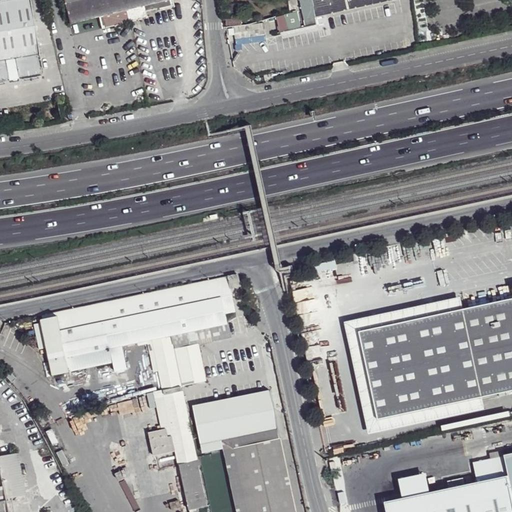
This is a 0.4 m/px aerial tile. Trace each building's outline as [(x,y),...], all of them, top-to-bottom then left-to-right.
[(0,0),(0,81),(9,80),(8,79),(18,77),(19,79),(41,75),(42,71),(30,0),(0,0)] [(64,0),(70,23),(99,16),(102,29),(147,18),(146,15),(146,11),(156,9),(156,11),(174,7),(172,0),(64,0)] [(299,0),(304,20),(305,20),(306,27),(317,24),(315,18),(393,1),(393,0),(299,0)] [(276,17),(280,32),(288,30),(285,15),(276,17)] [(235,42),(265,40),(264,23),(234,25),(235,42)] [(249,272),(239,274),(241,286),(252,284),(249,272)] [(188,285),(197,329),(228,322),(226,314),(236,311),(231,288),(241,286),(239,274),(228,276),(188,285)] [(42,315),(43,319),(41,320),(42,322),(34,324),(39,350),(47,348),(53,375),(113,362),(110,347),(147,339),(152,338),(172,334),(197,329),(188,285),(42,315)] [(511,298),(460,310),(357,332),(376,420),(480,398),(511,390),(511,298)] [(197,329),(172,334),(174,348),(230,336),(228,322),(197,329)] [(152,338),(163,390),(164,398),(170,425),(189,510),(207,506),(174,348),(172,334),(152,338)] [(152,338),(147,339),(157,391),(163,390),(152,338)] [(199,345),(176,350),(184,386),(207,381),(199,345)] [(204,453),(223,449),(222,440),(231,438),(278,428),(271,387),(194,402),(204,453)] [(154,392),(155,400),(164,398),(163,390),(157,391),(154,392)] [(137,412),(136,408),(148,404),(145,394),(113,402),(117,418),(137,412)] [(164,398),(155,400),(161,427),(170,425),(164,398)] [(278,428),(231,438),(233,448),(280,438),(278,428)] [(165,429),(148,432),(153,455),(175,451),(171,436),(167,436),(165,429)] [(231,438),(222,440),(223,449),(237,511),(247,511),(233,448),(231,438)] [(295,511),(280,438),(233,448),(247,511),(295,511)] [(390,446),(376,449),(377,454),(392,451),(390,446)] [(0,511),(8,511),(5,499),(3,485),(23,481),(17,453),(0,455),(0,511)] [(505,456),(418,475),(422,494),(409,497),(412,511),(511,511),(511,453),(504,455),(505,456)] [(23,481),(3,485),(5,499),(26,495),(23,481)] [(57,490),(68,511),(81,511),(67,485),(57,490)]
